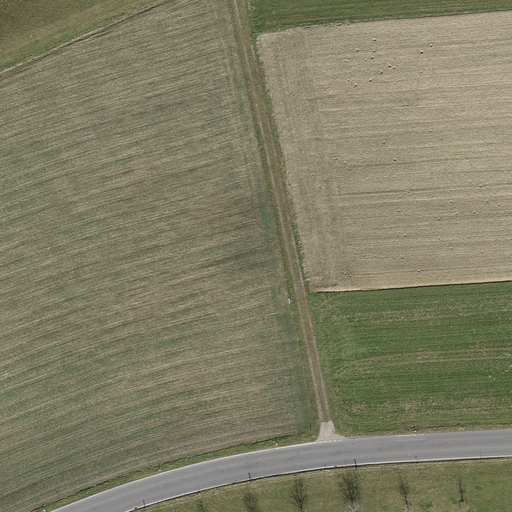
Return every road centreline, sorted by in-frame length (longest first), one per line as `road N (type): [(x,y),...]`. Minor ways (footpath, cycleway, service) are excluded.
road 1 (track): [(333,454),(236,0)]
road 2 (tertiary): [(94,511),(245,469),(333,454),(511,445)]
